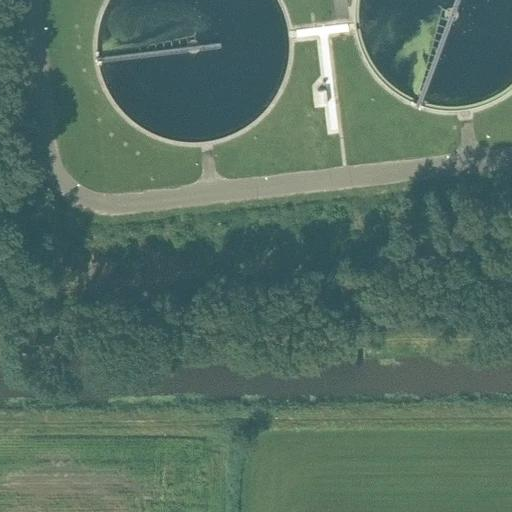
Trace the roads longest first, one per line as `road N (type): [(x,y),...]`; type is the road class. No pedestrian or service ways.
road 1 (track): [(511,340),(0,345)]
road 2 (track): [(0,427),(511,424)]
